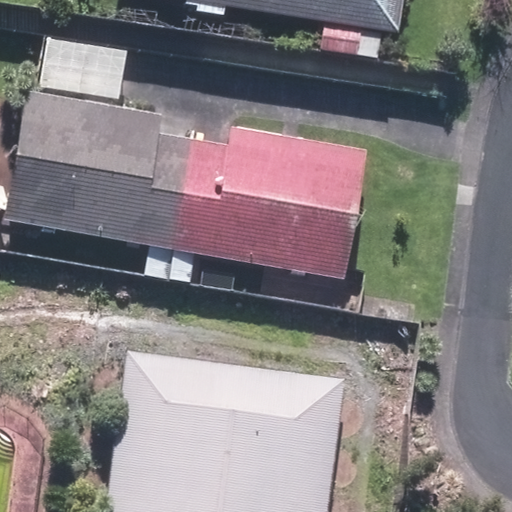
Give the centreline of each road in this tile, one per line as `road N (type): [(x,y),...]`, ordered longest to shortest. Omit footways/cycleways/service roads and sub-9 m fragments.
road 1 (unknown): [(502,425),(443,452),(409,456),(46,418)]
road 2 (residential): [(511,436),(485,383),(511,150)]
